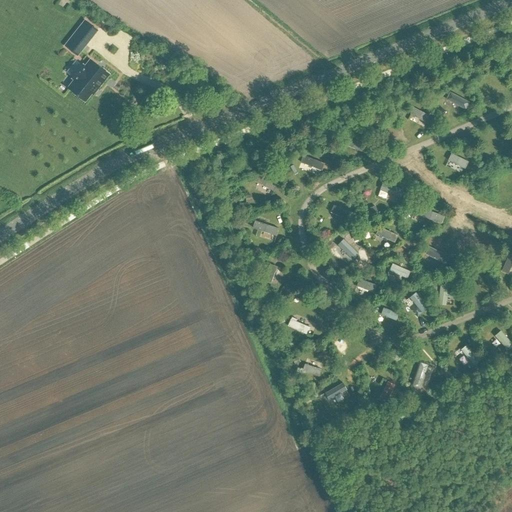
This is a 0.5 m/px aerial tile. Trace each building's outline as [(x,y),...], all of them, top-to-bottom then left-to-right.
[(73,36),(65,46),(77,55),(85,45),(73,36)] [(85,67),(83,65),(72,78),(75,80),(68,88),(77,94),(76,95),(78,96),(78,95),(85,101),(91,93),(93,94),(109,74),(91,60),(85,67)] [(464,109),(469,99),(451,90),(446,99),(464,109)] [(413,105),(408,116),(425,124),(430,113),(413,105)] [(346,135),(344,143),(360,147),(362,140),(346,135)] [(464,166),(468,158),(451,150),(447,158),(464,166)] [(303,153),(300,160),(322,168),(325,160),(303,153)] [(259,173),(256,178),(271,188),(274,182),(259,173)] [(388,190),(401,194),(403,187),(382,181),(378,194),(386,196),(388,190)] [(347,219),(350,210),(333,203),(329,211),(347,219)] [(420,205),(417,213),(440,221),(443,213),(420,205)] [(252,225),(276,234),(279,226),(254,218),(252,225)] [(380,225),(375,234),(393,242),(398,233),(380,225)] [(465,238),(487,244),(489,234),(468,228),(465,238)] [(336,251),(356,257),(358,250),(339,243),(336,251)] [(446,343),(441,347),(452,363),(457,359),(446,343)] [(402,363),(396,378),(403,381),(408,365),(402,363)] [(302,375),(302,366),(286,366),(285,375),(302,375)]
